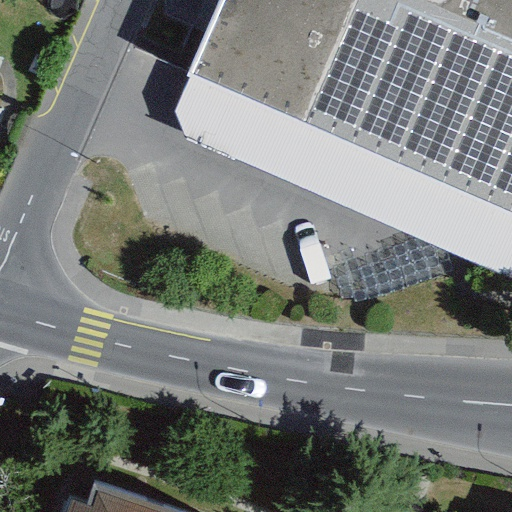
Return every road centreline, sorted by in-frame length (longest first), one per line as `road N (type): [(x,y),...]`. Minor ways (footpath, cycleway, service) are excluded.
road 1 (unclassified): [(0,312),(89,340),(511,409)]
road 2 (residential): [(119,0),(0,271)]
